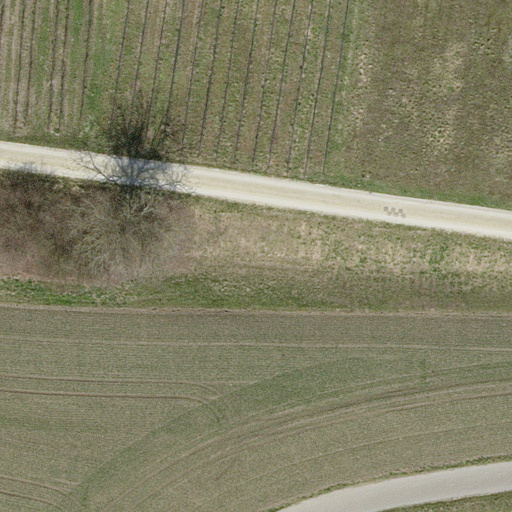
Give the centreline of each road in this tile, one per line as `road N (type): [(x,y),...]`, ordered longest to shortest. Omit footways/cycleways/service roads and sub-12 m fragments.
road 1 (track): [(511,227),(0,153)]
road 2 (track): [(511,476),(395,491),(325,511)]
